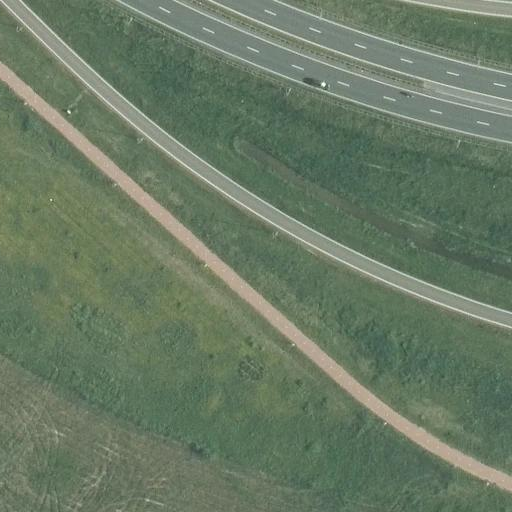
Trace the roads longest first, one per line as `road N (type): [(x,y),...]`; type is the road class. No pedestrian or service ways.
road 1 (trunk): [(9,0),(139,121),(251,202),(380,271),(511,320)]
road 2 (trunk): [(143,0),(300,69),(511,129)]
road 3 (trunk): [(511,87),(398,58),(240,0)]
